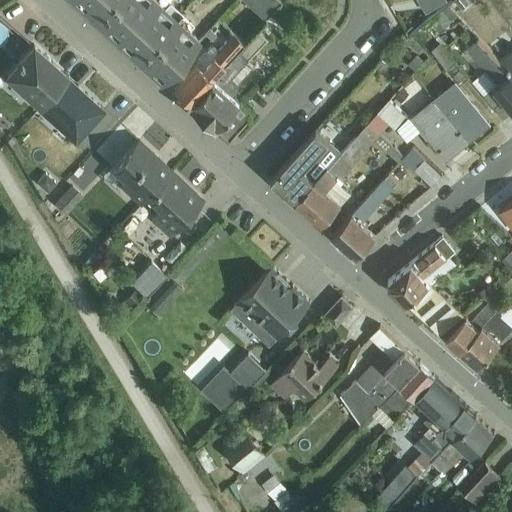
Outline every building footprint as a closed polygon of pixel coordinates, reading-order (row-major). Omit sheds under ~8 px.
[(77,0),(77,1),(162,80),(164,78),(184,56),(200,38),(190,28),(194,24),(169,1),(165,5),(159,0),(77,0)] [(279,0),(247,0),(267,17),(281,2),(279,0)] [(419,0),(426,11),(445,0),(419,0)] [(447,4),(425,24),(430,30),(434,26),(439,31),(457,15),(447,4)] [(245,42),(190,102),(188,104),(228,141),(241,126),(249,117),(247,115),(251,111),(232,93),(236,88),(236,83),(254,64),(248,58),(267,37),(257,28),(245,42)] [(184,56),(164,78),(175,89),(175,92),(179,96),(183,96),(190,102),(245,42),(233,32),(217,50),(212,45),(194,65),(184,56)] [(511,73),(499,58),(479,37),(463,51),(482,73),(472,81),(504,119),(511,112),(511,73)] [(433,98),(468,141),(489,124),(458,86),(469,77),(441,42),(431,50),(454,81),(433,98)] [(41,105),(68,76),(34,45),(7,74),(41,105)] [(511,48),(499,58),(511,73),(511,48)] [(68,76),(41,105),(75,136),(102,107),(68,76)] [(378,112),(389,123),(390,122),(408,142),(420,130),(429,139),(426,142),(436,152),(440,149),(447,158),(468,141),(433,98),(411,117),(389,99),(378,112)] [(367,124),(380,134),(388,125),(389,123),(378,112),(376,114),(367,124)] [(328,166),(297,203),(322,226),(351,194),(341,184),(344,180),(342,177),(374,140),(398,163),(403,157),(380,134),(367,124),(328,166)] [(297,203),(328,166),(317,156),(329,142),(317,129),(271,180),(297,203)] [(146,197),(171,170),(139,140),(111,170),(123,180),(119,185),(140,204),(146,197)] [(424,159),(414,170),(431,187),(435,183),(441,177),(424,159)] [(171,170),(146,197),(158,209),(150,218),(168,235),(202,199),(171,170)] [(46,174),(37,183),(48,193),(56,183),(46,174)] [(384,178),(332,235),(357,257),(377,235),(363,223),(395,188),(384,178)] [(73,186),(56,205),(65,213),(82,195),(73,186)] [(502,208),(511,221),(511,201),(503,209),(502,208)] [(141,251),(153,236),(134,221),(137,218),(126,209),(111,226),(141,251)] [(406,302),(430,282),(454,261),(448,256),(455,251),(443,237),(390,280),(389,280),(388,281),(389,282),(389,286),(388,286),(389,287),(390,287),(404,300),(406,302)] [(511,249),(502,259),(511,270),(511,249)] [(150,261),(131,282),(146,297),(166,275),(150,261)] [(273,266),(232,309),(270,345),(311,302),(293,285),(290,287),(289,285),(291,283),(279,272),(277,274),(275,272),(277,270),(273,266)] [(170,277),(145,303),(158,315),(183,289),(170,277)] [(430,282),(406,302),(421,316),(440,333),(441,332),(463,313),(430,282)] [(135,289),(111,315),(119,321),(142,296),(135,289)] [(463,313),(441,332),(447,338),(446,339),(460,351),(461,350),(497,309),(500,312),(507,307),(503,302),(492,291),(486,298),(489,301),(472,320),(463,313)] [(342,296),(326,313),(336,323),(353,306),(342,296)] [(507,307),(500,312),(502,315),(501,316),(511,326),(511,308),(509,305),(507,307)] [(497,309),(461,350),(478,366),(500,342),(502,344),(511,334),(511,326),(501,316),(502,315),(500,312),(497,309)] [(380,405),(420,363),(380,326),(370,337),(384,350),(341,396),(361,425),(372,414),(380,405)] [(303,350),(271,384),(298,410),(306,401),(305,400),(339,365),(330,356),(320,366),(303,350)] [(224,365),(201,390),(224,411),(247,386),(249,388),(267,370),(249,352),(231,371),(224,365)] [(420,363),(380,405),(395,419),(415,398),(435,377),(420,363)] [(435,377),(415,398),(430,412),(423,420),(430,426),(413,444),(422,452),(432,461),(476,416),(449,390),(435,377)] [(380,405),(372,414),(387,428),(395,419),(380,405)] [(420,474),(415,479),(425,488),(441,471),(444,473),(464,451),(471,458),(495,433),(476,416),(432,461),(420,474)] [(244,431),(223,449),(243,473),(248,469),(265,455),(244,431)] [(206,445),(195,452),(208,473),(219,466),(206,445)] [(262,485),(275,474),(293,459),(281,445),(251,469),(250,470),(262,485)] [(409,465),(420,474),(432,461),(422,452),(409,465)] [(420,474),(409,465),(404,461),(385,482),(390,485),(379,497),(390,507),(402,494),(415,479),(420,474)] [(485,462),(461,488),(477,503),(501,477),(485,462)] [(275,474),(262,485),(275,502),(274,502),(281,510),(293,497),(275,474)] [(511,511),(511,482),(511,481),(493,508),(498,511),(511,511)] [(293,497),(281,510),(278,511),(300,511),(308,504),(296,494),(293,497)]
